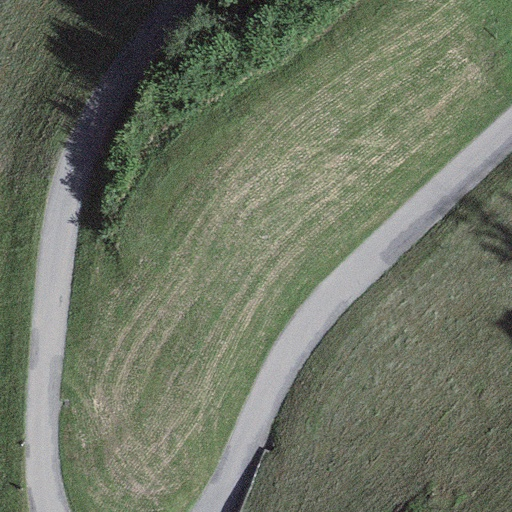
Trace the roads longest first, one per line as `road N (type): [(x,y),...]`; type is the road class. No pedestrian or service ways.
road 1 (unclassified): [(49,511),(41,432),(46,337),(66,190),(98,115),(186,0)]
road 2 (unclassified): [(511,127),(321,309),(266,393),(213,511)]
